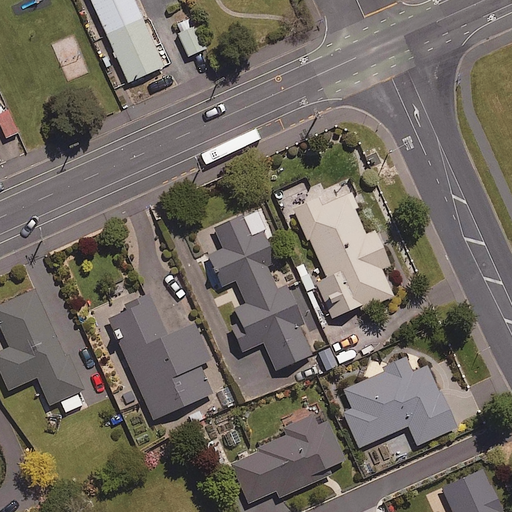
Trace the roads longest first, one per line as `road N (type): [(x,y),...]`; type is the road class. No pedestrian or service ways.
road 1 (secondary): [(385,44),(0,217)]
road 2 (tertiary): [(385,44),(407,70),(511,309)]
